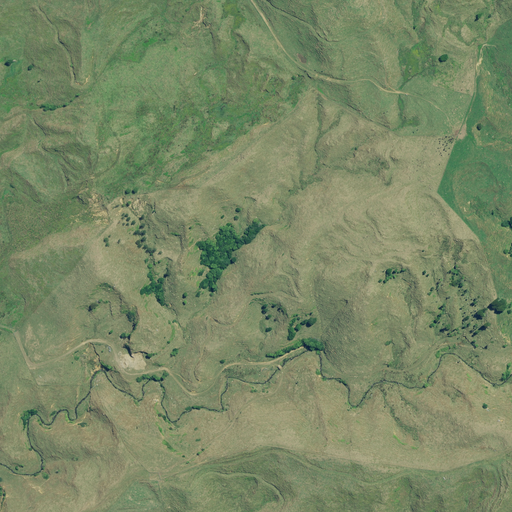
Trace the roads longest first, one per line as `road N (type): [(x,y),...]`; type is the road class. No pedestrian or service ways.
road 1 (track): [(511,460),(449,467),(361,493),(307,487),(251,468),(145,485),(151,468),(238,418),(261,392),(263,363)]
road 2 (track): [(250,0),(271,44),(295,69),(380,107),(438,98),(471,50),(511,69)]
road 3 (track): [(0,345),(51,368),(114,368),(190,389),(263,363)]
road 4 (track): [(511,332),(461,340),(372,374),(263,363)]
